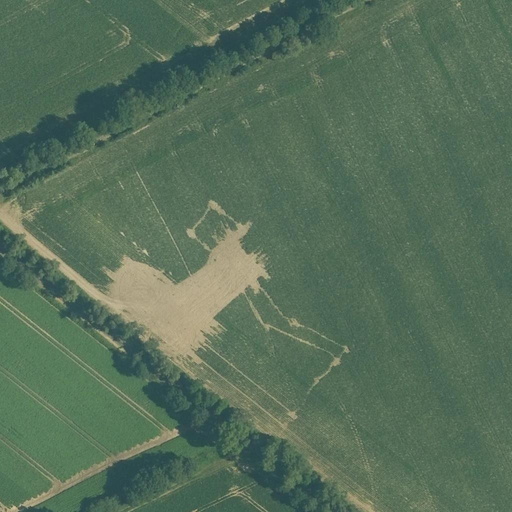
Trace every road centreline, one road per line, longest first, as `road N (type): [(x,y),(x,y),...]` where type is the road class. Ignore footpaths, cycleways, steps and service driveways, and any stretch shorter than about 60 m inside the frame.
road 1 (residential): [(0,247),(331,511)]
road 2 (track): [(368,0),(0,193)]
